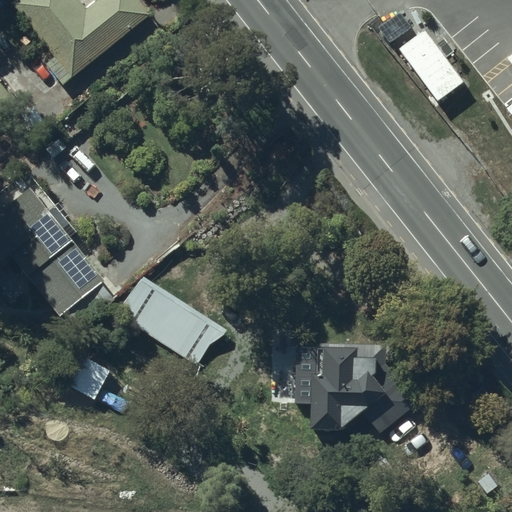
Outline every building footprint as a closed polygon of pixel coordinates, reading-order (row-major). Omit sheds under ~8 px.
[(76,0),(21,0),(12,8),(54,61),(45,68),(63,91),(151,23),(133,0),(104,0),(87,14),(76,0)] [(421,0),(433,31),(495,9),(494,4),(505,0),(421,0)] [(0,122),(19,107),(0,84),(0,122)] [(0,267),(9,260),(59,324),(65,319),(77,335),(116,304),(99,283),(103,279),(74,242),(78,239),(27,173),(0,194),(0,267)] [(141,275),(115,314),(205,373),(231,334),(141,275)] [(320,351),(295,349),(293,406),(310,406),(309,438),(339,438),(364,419),(380,437),(419,406),(371,347),(320,346),(320,351)] [(107,377),(76,359),(63,382),(94,400),(107,377)]
